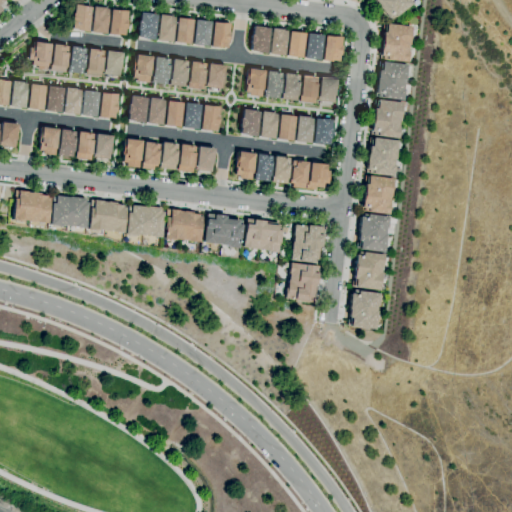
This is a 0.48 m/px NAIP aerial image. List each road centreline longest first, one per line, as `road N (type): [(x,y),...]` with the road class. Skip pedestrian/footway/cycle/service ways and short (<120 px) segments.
road 1 (secondary): [(345,511),(267,416),(211,365),(142,320),(0,267)]
road 2 (secondary): [(0,289),(134,342),(201,385),(257,431),(322,511)]
road 3 (residential): [(0,169),(341,211)]
road 4 (residential): [(362,20),(341,211)]
road 5 (residential): [(203,0),(362,20)]
